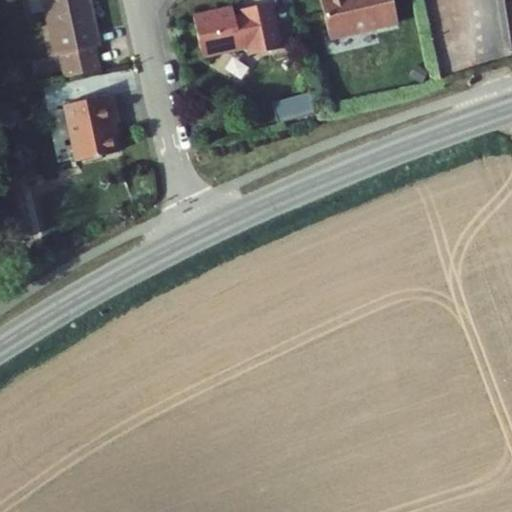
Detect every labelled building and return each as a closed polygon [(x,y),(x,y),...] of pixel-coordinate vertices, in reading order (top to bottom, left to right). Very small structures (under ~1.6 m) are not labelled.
[(58,0),(68,45),(72,44),(107,37),(112,36),(105,0),(58,0)] [(290,34),(283,0),(245,0),(243,1),(242,0),(210,0),(202,2),(210,41),(266,30),(268,38),(290,34)] [(332,0),(337,26),(406,12),(403,0),(332,0)] [(112,58),(107,37),(72,44),(76,66),(112,58)] [(131,115),(125,87),(76,97),(88,154),(130,145),(124,117),(131,115)] [(309,93),(271,102),(276,122),(313,113),(309,93)]
